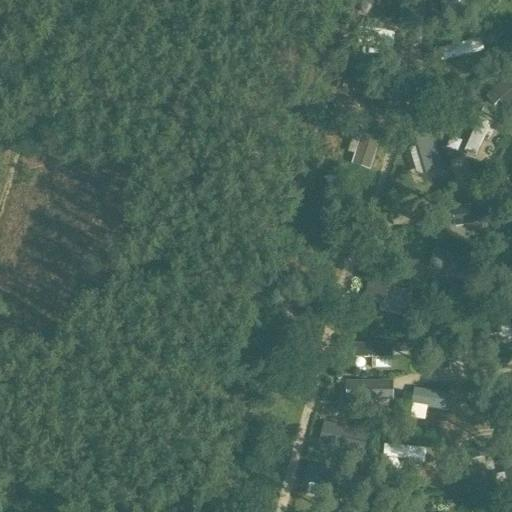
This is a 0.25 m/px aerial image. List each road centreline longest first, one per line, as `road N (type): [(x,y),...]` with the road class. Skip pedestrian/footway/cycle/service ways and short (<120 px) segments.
road 1 (track): [(280,511),(396,130),(417,102),(420,0)]
road 2 (track): [(511,148),(434,218),(370,224)]
road 3 (track): [(511,429),(468,437),(390,511)]
